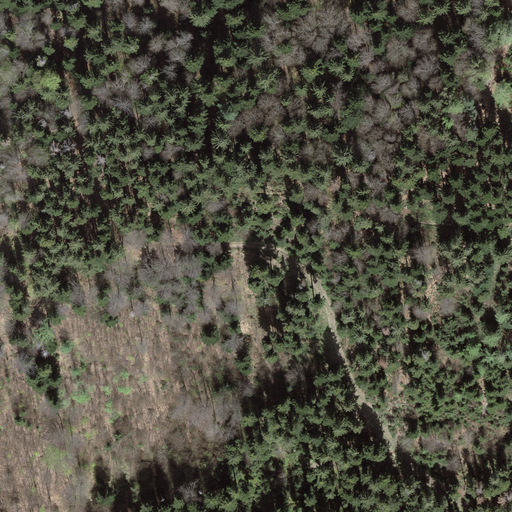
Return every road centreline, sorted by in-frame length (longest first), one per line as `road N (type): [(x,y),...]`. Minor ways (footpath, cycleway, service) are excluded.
road 1 (track): [(481,511),(407,459),(359,394),(309,273),(255,243),(159,244),(108,217),(91,183),(73,81),(95,0)]
road 2 (track): [(199,0),(288,81),(343,184),(365,207),(416,224),(511,237)]
